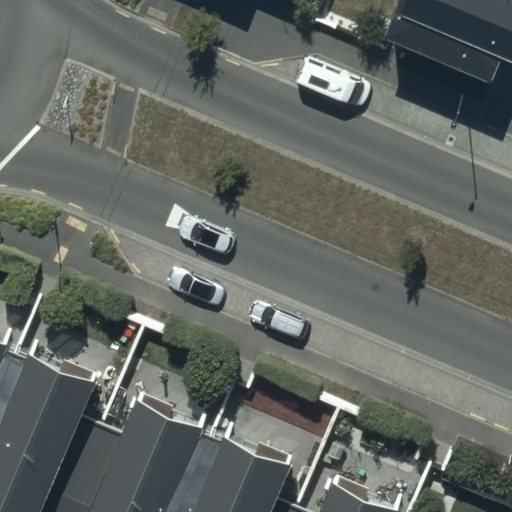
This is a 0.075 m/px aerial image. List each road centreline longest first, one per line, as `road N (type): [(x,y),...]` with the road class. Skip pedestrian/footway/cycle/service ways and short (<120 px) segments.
road 1 (residential): [(511,353),(0,139)]
road 2 (residential): [(18,0),(511,213)]
